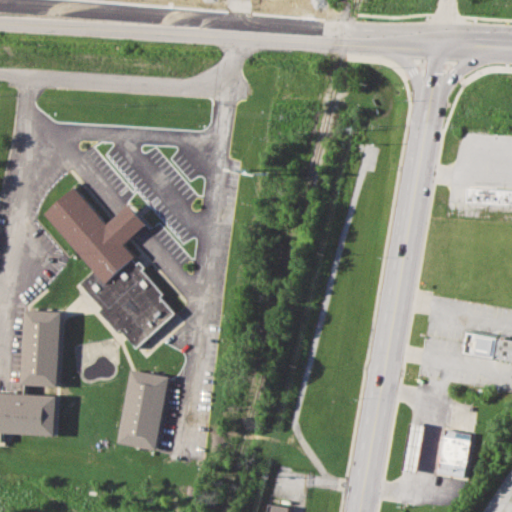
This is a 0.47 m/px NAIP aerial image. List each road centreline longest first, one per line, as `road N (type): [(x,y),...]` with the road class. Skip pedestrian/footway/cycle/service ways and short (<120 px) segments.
road 1 (secondary): [(360,511),(423,114)]
road 2 (tertiary): [(0,19),(235,33)]
road 3 (tertiary): [(235,33),(436,40)]
